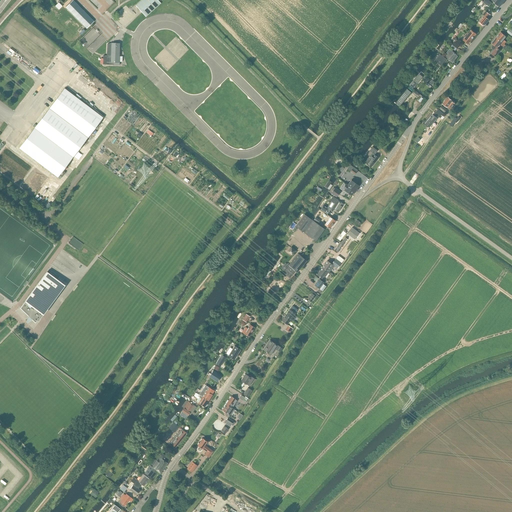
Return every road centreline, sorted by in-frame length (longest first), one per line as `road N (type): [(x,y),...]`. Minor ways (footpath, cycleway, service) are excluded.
road 1 (unclassified): [(155,511),(165,473),(360,196)]
road 2 (unclassified): [(412,124),(510,0)]
road 3 (unclassified): [(511,258),(395,174)]
